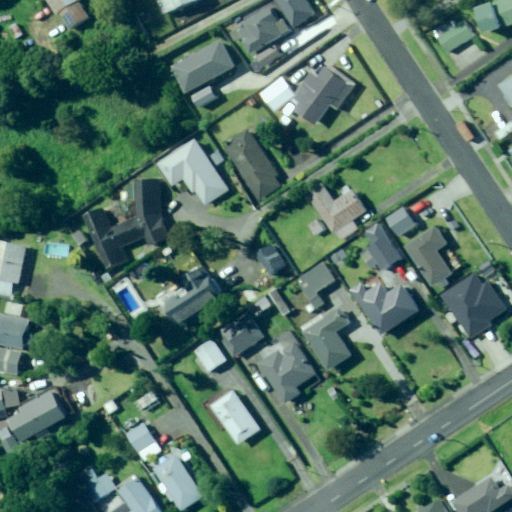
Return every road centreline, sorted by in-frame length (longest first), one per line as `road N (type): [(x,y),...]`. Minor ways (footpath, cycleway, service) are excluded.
road 1 (residential): [(511,230),(357,0)]
road 2 (unclassified): [(313,511),(511,380)]
